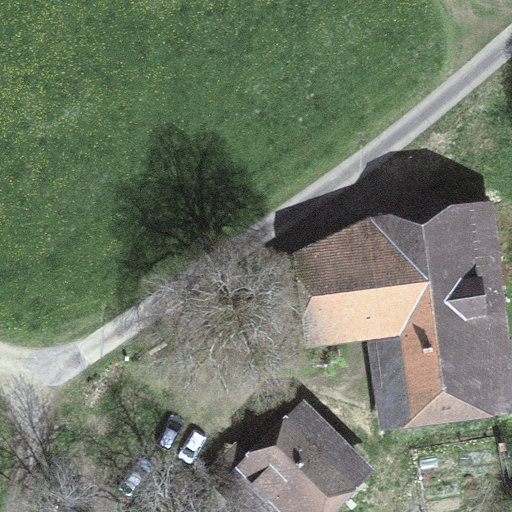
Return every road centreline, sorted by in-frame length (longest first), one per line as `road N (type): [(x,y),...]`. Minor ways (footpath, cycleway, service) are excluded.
road 1 (track): [(45,399),(90,355),(314,197),(511,38)]
road 2 (track): [(31,511),(45,399),(0,357)]
